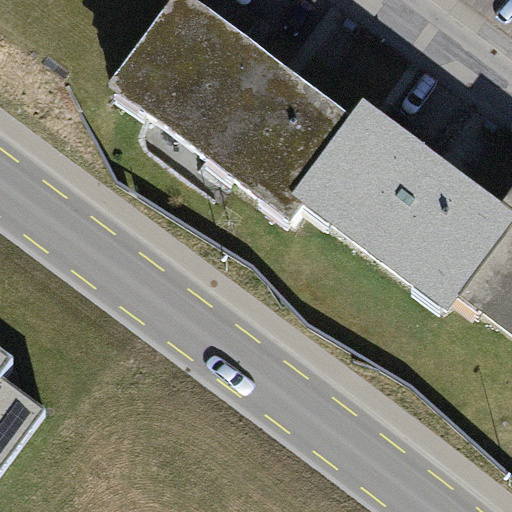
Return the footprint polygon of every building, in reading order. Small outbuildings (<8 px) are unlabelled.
[(0,0),(0,13),(117,100),(189,3),(191,0),(0,0)] [(189,3),(117,100),(292,227),(301,214),(363,130),(286,74),(189,3)] [(511,220),(371,118),(363,130),(301,214),(449,321),(459,307),(511,234),(511,220)] [(511,234),(459,307),(511,344),(511,234)] [(0,484),(47,423),(3,390),(15,375),(0,363),(0,484)]
